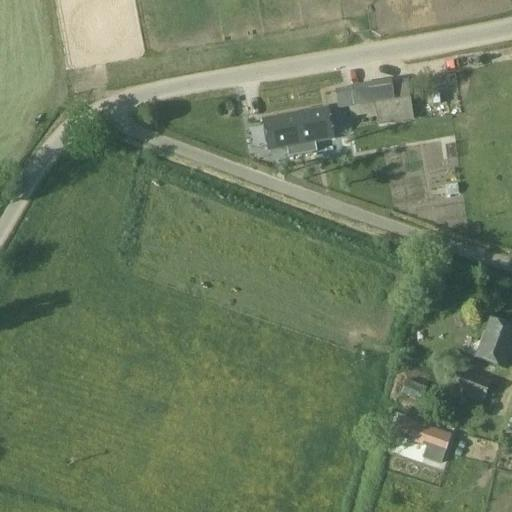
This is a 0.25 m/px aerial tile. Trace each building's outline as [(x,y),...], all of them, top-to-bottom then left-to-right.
[(350,88),(334,91),(338,111),(372,105),(377,104),(410,99),(407,80),(391,82),(391,80),(374,83),(369,84),(350,87),(350,88)] [(327,110),(295,116),(300,146),(333,140),(327,110)] [(268,152),(300,146),(295,116),(263,122),(268,152)] [(511,328),(489,320),(475,359),(504,370),(511,347),(511,328)] [(463,372),(455,391),(483,401),(490,382),(463,372)] [(407,382),(401,394),(421,403),(426,390),(407,382)] [(454,443),(402,427),(396,446),(432,456),(428,469),(444,474),(454,443)]
